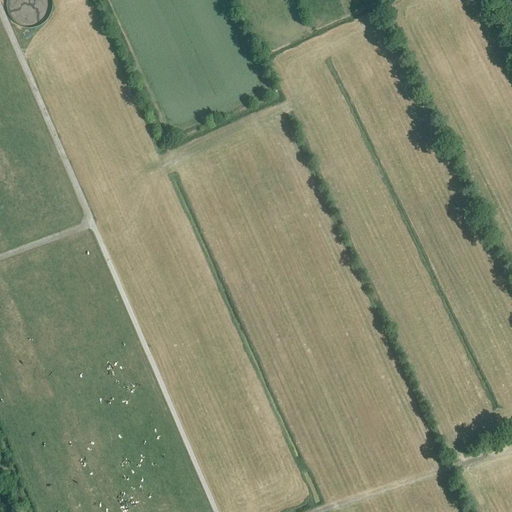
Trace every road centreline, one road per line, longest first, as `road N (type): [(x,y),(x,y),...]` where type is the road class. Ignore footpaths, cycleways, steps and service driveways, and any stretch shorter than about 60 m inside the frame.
road 1 (unknown): [(6,22),(90,223)]
road 2 (unknown): [(0,277),(97,239),(90,223)]
